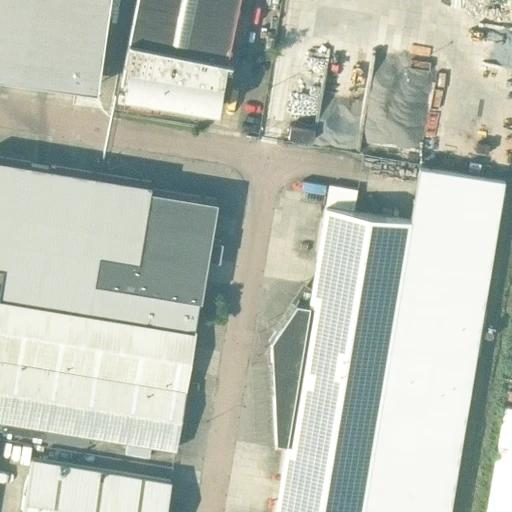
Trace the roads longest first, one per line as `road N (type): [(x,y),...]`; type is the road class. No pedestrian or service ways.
road 1 (unclassified): [(207,511),(266,159)]
road 2 (unclassified): [(266,159),(108,132)]
